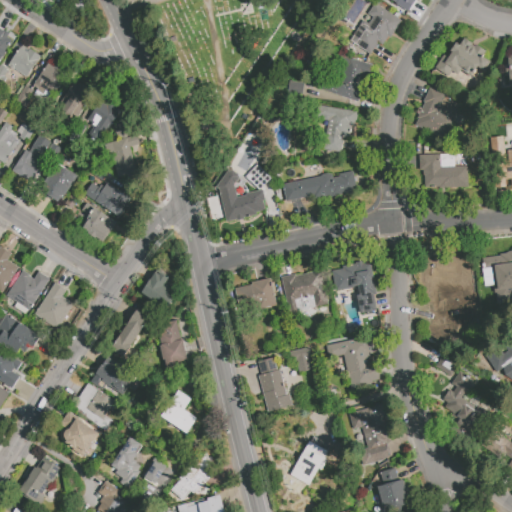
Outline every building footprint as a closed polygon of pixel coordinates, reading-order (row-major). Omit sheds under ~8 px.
[(416,0),(409,11),(393,0),(416,0)] [(375,4),(401,21),(390,37),(388,36),(382,45),(378,43),(370,54),(350,41),(364,21),(369,24),(367,27),(374,31),(381,20),(375,16),(373,18),(368,15),(375,4)] [(0,30),(2,32),(3,31),(13,38),(12,39),(13,40),(0,57),(0,30)] [(471,76),(461,70),(459,73),(452,70),(449,75),(436,67),(444,53),(449,56),(453,50),(452,49),(457,41),(461,43),(464,38),(473,44),(472,45),(474,46),(475,44),(486,51),(484,54),(491,59),(484,72),(477,68),(471,76)] [(8,65),(20,48),(27,53),(30,49),(41,57),(26,78),(8,65)] [(358,103),(313,87),(317,73),(340,81),(345,66),(338,64),(342,55),(373,66),(370,76),(367,75),(366,80),(362,78),(358,91),(362,93),(358,103)] [(65,72),(45,62),(33,88),(53,97),(65,72)] [(0,65),(1,64),(9,70),(0,83),(0,65)] [(77,117),(92,91),(73,80),(58,107),(77,117)] [(289,80),(288,96),(302,97),(304,82),(289,80)] [(445,139),(415,126),(418,118),(424,103),(423,102),(429,88),(444,94),(439,106),(445,109),(449,101),(461,106),(451,129),(449,129),(445,139)] [(88,134),(97,141),(120,110),(103,97),(86,119),(94,125),(88,134)] [(318,104),(357,111),(355,125),(351,125),(350,138),(343,137),(341,152),(324,149),(328,120),(315,118),(318,104)] [(0,131),(6,123),(14,128),(12,131),(18,135),(15,138),(20,141),(4,164),(0,161),(0,131)] [(116,180),(139,174),(131,146),(139,144),(136,134),(129,136),(126,123),(116,126),(120,139),(105,143),(116,180)] [(26,150),(29,152),(40,135),(52,142),(43,155),(37,151),(32,159),(42,166),(32,183),(13,171),(26,150)] [(491,137),(504,136),(506,156),(509,156),(508,150),(511,149),(511,179),(507,179),(507,185),(495,187),(491,137)] [(440,167),(467,166),(467,188),(423,189),(423,170),(419,170),(419,155),(440,155),(440,167)] [(59,202),(53,198),(52,201),(38,191),(58,163),(77,177),(59,202)] [(218,188),(217,186),(230,168),(240,176),(234,185),(237,198),(246,196),(246,193),(262,190),(265,201),(263,201),(266,212),(229,220),(227,210),(224,211),(218,188)] [(331,175),(332,175),(333,178),(339,177),(339,174),(353,171),(357,191),(315,200),(315,196),(286,202),(282,185),(321,177),(322,175),(323,173),(325,173),(327,173),(329,173),(331,175)] [(118,218),(95,203),(95,202),(85,195),(93,183),(99,188),(101,185),(105,187),(107,183),(131,198),(118,218)] [(72,209),(65,204),(72,193),(79,198),(72,209)] [(94,207),(116,222),(112,229),(101,222),(101,223),(109,229),(102,241),(97,237),(95,239),(87,233),(88,231),(82,227),(89,217),(88,216),(94,207)] [(0,291),(0,248),(1,247),(12,254),(8,261),(19,268),(3,293),(0,291)] [(511,251),(482,259),(486,286),(494,286),(494,293),(498,293),(499,305),(511,303),(511,251)] [(470,252),(474,298),(462,298),(460,290),(439,292),(440,302),(444,301),(446,318),(444,318),(444,322),(447,322),(449,340),(438,341),(438,337),(435,337),(434,334),(431,334),(426,276),(430,275),(431,258),(439,257),(438,253),(470,252)] [(376,294),(373,294),(376,309),(357,312),(354,298),(352,298),(351,289),(336,292),(332,271),(342,269),(342,267),(355,265),(355,263),(362,261),(363,264),(371,263),(372,272),(376,294)] [(50,279),(30,310),(7,296),(23,271),(30,275),(29,276),(34,279),(39,272),(50,279)] [(281,277),(295,274),(295,276),(321,271),(328,305),(315,308),(313,296),(294,300),(297,312),(289,314),(281,277)] [(141,293),(156,272),(160,275),(161,273),(169,279),(165,285),(172,289),(169,294),(175,298),(166,310),(141,293)] [(235,289),(252,285),(251,282),(271,278),(278,307),(259,311),(258,302),(238,306),(235,289)] [(55,282),(66,289),(62,296),(73,304),(57,329),(34,315),(55,282)] [(111,349),(138,309),(151,318),(145,327),(144,326),(123,357),(111,349)] [(0,342),(0,325),(7,315),(19,323),(20,323),(40,337),(33,348),(30,346),(25,353),(19,350),(17,354),(0,342)] [(162,324),(176,321),(181,340),(183,339),(188,360),(166,366),(165,359),(163,360),(159,346),(162,346),(158,332),(164,331),(162,324)] [(326,346),(375,334),(378,349),(368,351),(372,367),(377,366),(381,379),(349,387),(343,355),(329,358),(326,346)] [(511,337),(486,355),(500,376),(503,375),(511,380),(511,337)] [(289,351),(309,347),(311,357),(309,357),(311,370),(298,373),(296,360),(291,361),(289,351)] [(0,349),(22,364),(17,370),(14,368),(11,372),(20,378),(12,389),(1,382),(0,381),(0,349)] [(435,365),(444,352),(460,363),(452,377),(435,365)] [(96,374),(102,365),(103,366),(108,358),(120,366),(118,368),(121,370),(119,374),(126,379),(128,375),(134,378),(124,395),(102,381),(103,379),(96,374)] [(258,376),(262,375),(258,362),(274,358),(278,371),(280,370),(286,396),(290,395),(293,406),(268,413),(258,376)] [(460,371),(474,380),(462,397),(477,408),(479,404),(490,412),(482,424),(473,426),(472,432),(459,435),(452,430),(449,433),(445,432),(443,429),(444,423),(448,418),(445,417),(449,410),(445,407),(448,402),(443,399),(460,371)] [(72,409),(88,383),(99,390),(115,401),(105,416),(112,421),(106,431),(72,409)] [(0,387),(10,394),(0,408),(0,387)] [(179,390),(191,398),(185,409),(197,417),(187,433),(161,416),(179,390)] [(348,414),(389,402),(394,416),(390,418),(394,433),(390,435),(391,442),(387,443),(390,455),(382,460),(362,465),(359,450),(366,448),(362,427),(352,429),(348,414)] [(69,412),(77,418),(77,419),(98,433),(82,457),(72,450),(73,448),(65,442),(66,440),(65,439),(64,437),(64,435),(65,433),(66,431),(68,430),(70,430),(61,424),(69,412)] [(511,474),(503,470),(511,458),(504,454),(498,463),(478,449),(492,428),(511,442),(511,474)] [(111,465),(130,437),(140,444),(135,452),(138,453),(133,460),(137,462),(136,463),(141,466),(138,470),(141,472),(129,490),(120,483),(123,479),(115,473),(117,470),(111,465)] [(290,476),(302,453),(309,441),(311,442),(314,437),(330,446),(328,451),(328,452),(325,458),(327,460),(322,470),(319,469),(310,486),(290,476)] [(211,477),(193,494),(191,492),(182,501),(171,490),(180,481),(178,479),(182,474),(185,477),(190,472),(191,473),(193,471),(191,468),(191,464),(200,452),(207,451),(211,477)] [(60,469),(57,474),(58,474),(48,489),(50,490),(39,505),(19,491),(35,467),(46,475),(47,473),(38,467),(44,458),(60,469)] [(166,466),(158,478),(159,478),(155,484),(142,475),(152,460),(161,465),(162,464),(166,466)] [(385,511),(377,487),(383,486),(379,473),(394,468),(398,481),(402,480),(410,505),(385,511)] [(126,502),(118,511),(100,511),(97,510),(101,504),(99,503),(103,497),(98,493),(105,481),(121,492),(116,499),(121,502),(122,499),(126,502)] [(220,495),(224,511),(178,511),(177,506),(220,495)]
